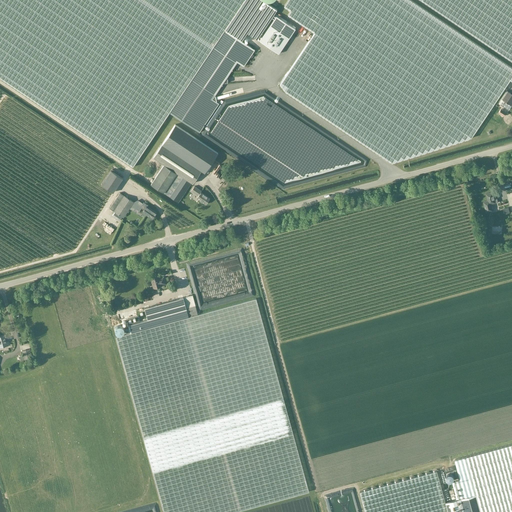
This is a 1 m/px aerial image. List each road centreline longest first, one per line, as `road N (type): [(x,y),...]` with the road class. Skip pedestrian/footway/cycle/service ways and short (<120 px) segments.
road 1 (unclassified): [(0,286),(511,146)]
road 2 (unknown): [(400,177),(280,93)]
